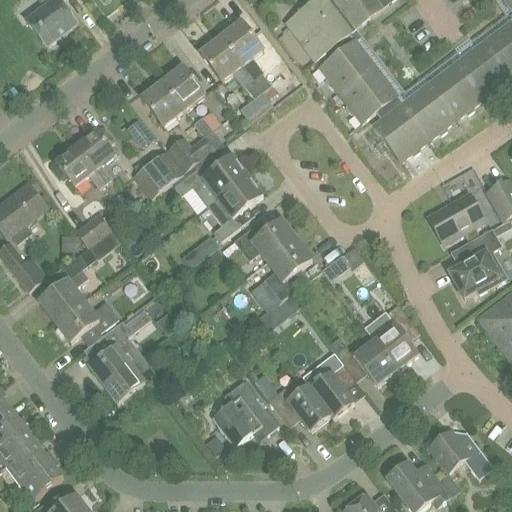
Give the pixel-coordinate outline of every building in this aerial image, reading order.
[(44,11),(26,24),(47,52),(78,29),(57,1),(56,2),(54,0),(38,0),(36,2),(44,11)] [(325,0),(298,21),(299,23),(290,30),(317,65),(401,0),(325,0)] [(511,0),(503,0),(511,12),(511,0)] [(243,26),(222,43),(244,72),(265,56),(243,26)] [(429,53),(444,41),(434,27),(418,39),(429,53)] [(511,29),(511,27),(483,48),(511,84),(511,82),(511,29)] [(224,87),(244,72),(222,43),(201,58),(224,87)] [(357,45),(321,72),(328,81),(327,86),(331,92),(335,91),(342,100),(378,73),(357,45)] [(463,63),(456,69),(483,104),(492,97),(496,99),(502,94),(502,90),(511,84),(483,48),(477,52),(463,63)] [(456,69),(429,89),(456,125),(465,118),(469,120),(475,115),(475,111),(483,104),(456,69)] [(182,71),(161,87),(184,116),(205,100),(182,71)] [(378,73),(342,100),(348,109),(347,112),(352,118),(355,118),(363,128),(399,101),(378,73)] [(263,76),(253,84),(264,97),(269,103),(277,97),(263,76)] [(254,104),(264,97),(253,84),(245,90),(254,104)] [(163,132),(184,116),(161,87),(141,102),(163,132)] [(429,89),(402,110),(429,146),(439,138),(442,140),(448,135),(448,131),(456,125),(429,89)] [(229,129),(239,125),(226,93),(216,98),(229,129)] [(402,110),(375,131),(402,167),(412,159),(415,161),(422,155),(421,152),(429,146),(402,110)] [(201,137),(205,141),(210,148),(211,148),(217,143),(212,137),(214,135),(204,122),(195,129),(198,132),(196,134),(199,139),(201,137)] [(130,136),(142,151),(156,141),(143,126),(130,136)] [(115,160),(108,150),(114,145),(104,132),(102,132),(76,151),(105,189),(113,183),(103,169),(115,160)] [(216,155),(211,148),(210,148),(205,141),(192,151),(186,142),(169,156),(186,178),(202,166),(216,155)] [(62,185),(67,181),(74,191),(89,180),(99,193),(105,189),(76,151),(51,171),(50,172),(60,185),(62,185)] [(183,178),(168,159),(155,169),(170,188),(183,178)] [(234,161),(204,183),(204,185),(219,204),(249,181),(234,161)] [(132,180),(151,205),(170,191),(151,167),(132,180)] [(182,201),(204,185),(204,183),(197,175),(175,192),(182,201)] [(235,223),(264,201),(249,181),(219,204),(208,211),(223,230),(215,237),(222,246),(241,232),(235,223)] [(511,189),(510,185),(488,197),(504,225),(511,220),(511,189)] [(47,212),(30,189),(0,211),(0,234),(7,244),(11,241),(17,249),(31,238),(25,230),(47,212)] [(429,223),(444,250),(486,226),(470,199),(429,223)] [(140,213),(146,208),(141,201),(135,207),(134,207),(140,213)] [(76,235),(88,253),(112,236),(99,218),(76,235)] [(502,251),(496,241),(511,232),(511,228),(510,224),(461,252),(468,264),(466,270),(451,278),(465,302),(478,295),(480,298),(508,283),(496,262),(491,265),(487,259),(502,251)] [(261,257),(268,266),(297,245),(283,225),(261,242),(254,232),(223,256),(227,261),(239,252),(250,266),(261,257)] [(78,256),(78,240),(78,239),(63,239),(63,256),(78,256)] [(203,247),(212,259),(220,252),(211,240),(202,247),(203,247)] [(43,283),(29,267),(13,244),(0,253),(0,259),(13,280),(15,277),(28,294),(43,283)] [(292,282),(313,266),(297,245),(268,266),(276,277),(265,286),(272,295),(260,304),(269,316),(282,306),(291,300),(300,292),(292,282)] [(343,260),(354,274),(365,265),(355,252),(343,260)] [(69,284),(75,291),(89,283),(82,274),(97,264),(89,253),(63,271),(71,282),(69,284)] [(40,306),(55,325),(83,304),(68,284),(40,306)] [(301,313),(291,300),(282,306),(292,320),(301,313)] [(490,335),(500,348),(511,338),(511,300),(490,317),(498,328),(490,335)] [(80,340),(88,351),(122,326),(106,306),(93,316),(83,304),(55,325),(71,347),(80,340)] [(420,339),(398,311),(381,324),(390,336),(376,346),(399,377),(420,361),(409,347),(420,339)] [(89,371),(104,390),(142,360),(143,360),(134,348),(133,349),(128,343),(151,325),(144,315),(125,330),(122,326),(88,351),(88,352),(99,344),(108,356),(89,371)] [(511,338),(500,348),(511,361),(511,360),(511,338)] [(378,392),(399,377),(376,346),(356,361),(347,349),(340,341),(329,349),(328,348),(327,349),(357,387),(368,379),(378,392)] [(346,395),(357,387),(327,349),(320,354),(329,366),(317,374),(324,383),(313,392),(332,421),(334,424),(356,408),(346,395)] [(187,357),(162,376),(168,385),(193,366),(187,357)] [(118,409),(123,406),(131,417),(170,387),(168,385),(162,376),(157,379),(143,360),(142,360),(104,390),(118,409)] [(231,410),(214,423),(236,452),(263,432),(269,440),(280,431),(245,385),(225,401),(231,410)] [(312,436),(332,421),(313,392),(311,389),(296,400),(289,391),(270,405),(290,430),(301,422),(312,436)] [(11,400),(22,414),(35,404),(24,390),(11,400)] [(0,419),(10,412),(0,398),(0,419)] [(0,419),(0,447),(23,430),(10,412),(0,419)] [(497,434),(508,447),(511,443),(511,429),(508,425),(497,434)] [(0,447),(0,462),(6,470),(36,447),(23,430),(0,447)] [(479,484),(494,474),(467,438),(453,448),(446,439),(429,452),(448,478),(465,465),(479,484)] [(206,448),(215,460),(227,452),(216,439),(206,448)] [(301,446),(304,465),(319,462),(316,444),(301,446)] [(50,464),(36,447),(6,470),(0,474),(0,476),(12,493),(19,487),(50,464)] [(62,481),(50,464),(19,487),(32,504),(62,481)] [(430,511),(436,508),(438,511),(452,501),(440,485),(431,492),(420,476),(417,478),(409,468),(389,484),(409,511),(430,511)] [(86,511),(77,499),(60,511),(52,511),(48,506),(39,511),(86,511)] [(395,511),(385,499),(373,508),(368,500),(351,511),(395,511)]
